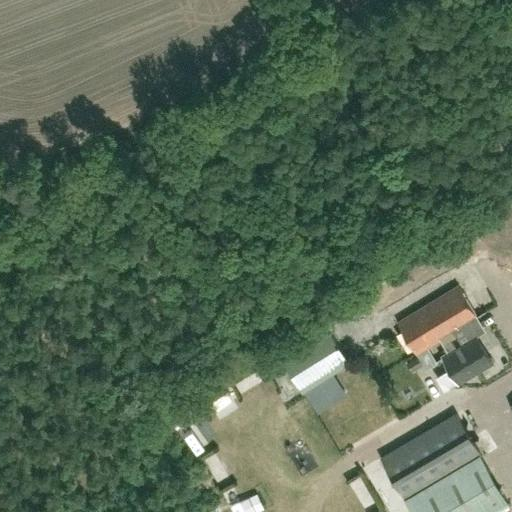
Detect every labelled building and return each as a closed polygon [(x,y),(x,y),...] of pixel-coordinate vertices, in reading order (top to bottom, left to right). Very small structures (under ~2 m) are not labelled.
[(480,247),(473,251),(485,272),(511,256),(511,245),(501,226),(476,240),(480,247)] [(453,330),(476,315),(457,284),(397,321),(416,352),(440,338),(448,352),(443,355),(450,368),(436,376),(443,387),(457,378),(458,381),(491,361),(475,336),(462,344),(453,330)] [(387,331),(397,322),(386,311),(377,319),(387,331)] [(327,324),(279,353),(301,387),(348,358),(327,324)] [(245,390),(250,401),(268,393),(264,382),(245,390)] [(235,383),(208,402),(222,422),(249,404),(235,383)] [(490,511),(508,502),(480,455),(481,455),(456,413),(381,457),(413,511),(490,511)] [(187,450),(206,443),(199,424),(180,431),(187,450)] [(224,487),(234,482),(223,463),(214,468),(224,487)] [(388,511),(402,504),(381,466),(354,482),(367,505),(380,498),(388,511)] [(234,511),(266,511),(268,511),(259,494),(232,507),(234,511)]
